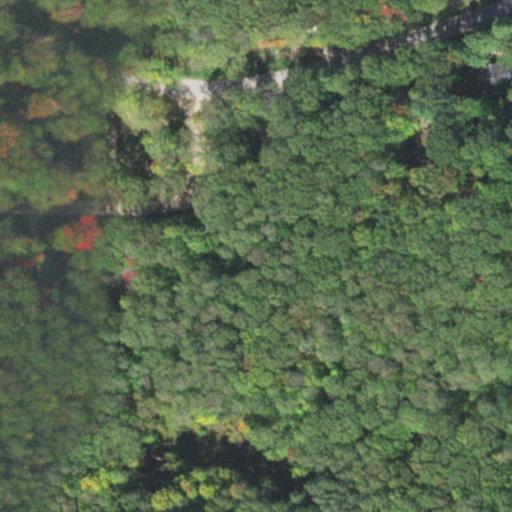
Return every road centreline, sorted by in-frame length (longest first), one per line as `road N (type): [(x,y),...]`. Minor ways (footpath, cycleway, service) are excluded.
road 1 (track): [(489,0),(283,60),(203,67),(131,53),(0,0)]
road 2 (track): [(511,413),(206,204)]
road 3 (residential): [(206,204),(0,187)]
road 4 (residential): [(203,67),(206,204)]
